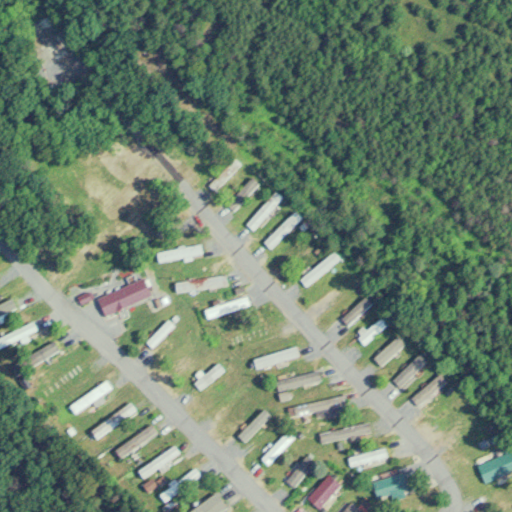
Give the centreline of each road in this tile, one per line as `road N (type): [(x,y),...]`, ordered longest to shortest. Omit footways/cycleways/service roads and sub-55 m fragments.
road 1 (residential): [(449,511),(446,484),(104,93)]
road 2 (residential): [(0,238),(275,511)]
